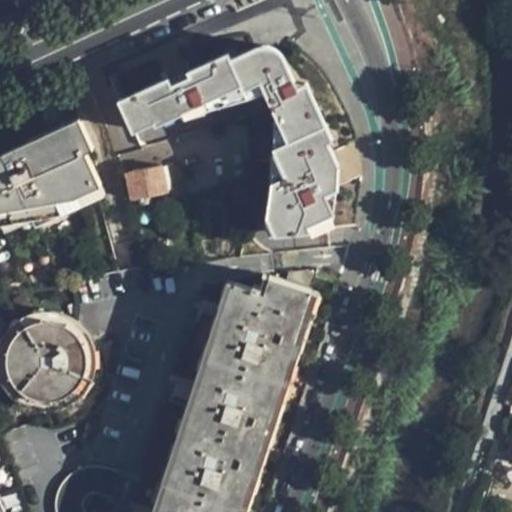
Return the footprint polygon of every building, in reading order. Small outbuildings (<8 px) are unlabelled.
[(281,66),(287,65),(278,51),(262,44),(232,54),(227,50),(189,67),(191,73),(173,82),(170,77),(122,99),(126,108),(251,49),(277,58),(281,66)] [(267,233),(311,229),(332,227),(334,212),(339,173),(338,163),(328,140),(332,138),(306,83),(296,86),(287,65),(281,66),(277,58),(251,49),(126,108),(135,129),(266,90),(276,112),(290,140),(275,146),(273,183),(269,217),(267,233)] [(276,112),(275,146),(290,140),(276,112)] [(94,147),(80,118),(1,154),(0,154),(0,208),(77,195),(101,184),(86,151),(94,147)] [(159,166),(157,156),(126,161),(133,198),(167,191),(162,165),(159,166)] [(171,254),(169,242),(157,243),(160,256),(171,254)] [(238,511),(317,272),(307,269),(289,272),(286,279),(270,274),(265,291),(235,282),(159,511),(238,511)] [(56,321),(43,319),(34,321),(27,324),(16,332),(12,337),(8,344),(6,352),(6,360),(8,375),(15,387),(25,395),(35,399),(46,400),(55,399),(65,395),(75,388),(82,378),(85,366),(86,355),(83,345),(79,337),(72,328),(64,324),(56,321)] [(493,491),(503,461),(489,457),(479,486),(493,491)] [(111,498),(118,471),(99,465),(86,467),(75,471),(69,475),(62,482),(58,492),(57,500),(57,510),(57,511),(86,511),(85,511),(84,505),(85,500),(90,496),(96,493),(111,498)]
